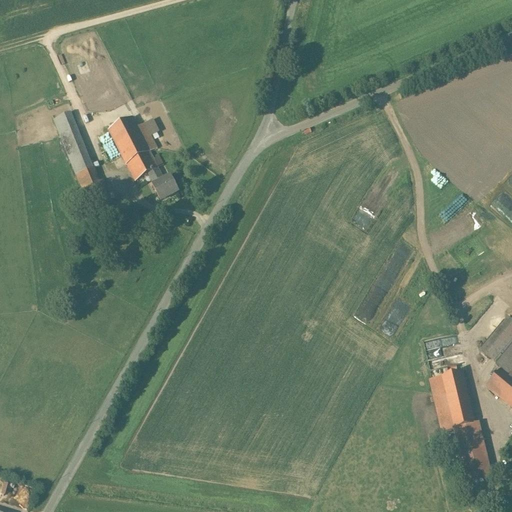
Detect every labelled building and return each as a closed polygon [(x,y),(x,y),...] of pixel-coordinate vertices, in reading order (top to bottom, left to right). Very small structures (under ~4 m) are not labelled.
[(132,118),(109,131),(114,141),(106,145),(118,169),(127,164),(136,182),(149,174),(157,169),(158,169),(150,153),(157,149),(144,124),(137,128),(132,118)] [(92,170),(79,138),(64,144),(88,204),(109,195),(98,168),(92,170)] [(171,177),(163,181),(157,169),(149,174),(155,185),(153,186),(161,202),(179,193),(171,177)] [(511,321),(508,318),(480,352),(502,370),(502,369),(511,377),(511,321)] [(429,360),(455,354),(453,345),(459,344),(457,335),(426,342),(429,360)] [(511,377),(502,369),(502,370),(487,388),(511,409),(511,377)] [(462,373),(431,380),(443,433),(454,430),(464,428),(474,425),(462,373)] [(474,425),(464,428),(466,439),(477,436),(474,425)] [(477,436),(466,439),(464,428),(454,430),(467,484),(477,482),(474,471),(485,469),(477,436)] [(485,469),(474,471),(477,482),(487,479),(485,469)]
